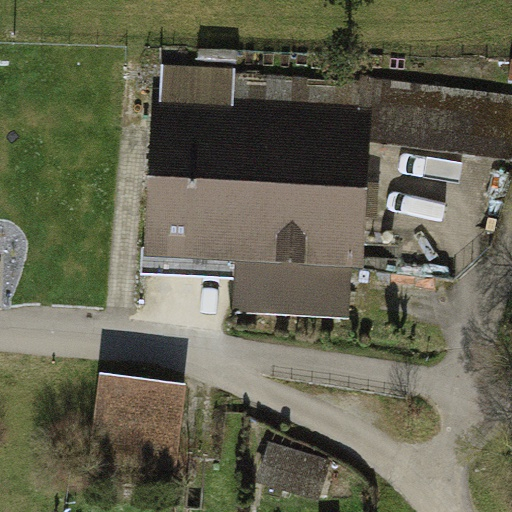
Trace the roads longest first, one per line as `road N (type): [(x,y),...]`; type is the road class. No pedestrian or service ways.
road 1 (residential): [(450,492),(467,384),(208,358)]
road 2 (residential): [(208,358),(450,492)]
road 3 (residential): [(208,358),(0,340)]
road 4 (track): [(511,396),(467,384),(511,237)]
